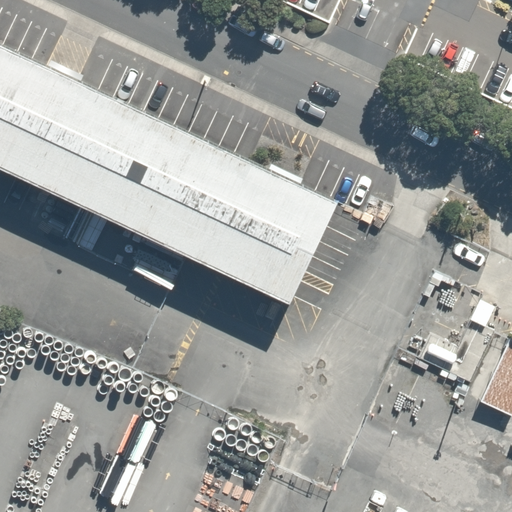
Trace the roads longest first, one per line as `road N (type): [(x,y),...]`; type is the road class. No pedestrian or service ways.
road 1 (residential): [(511,188),(103,0)]
road 2 (unknown): [(225,371),(0,268)]
